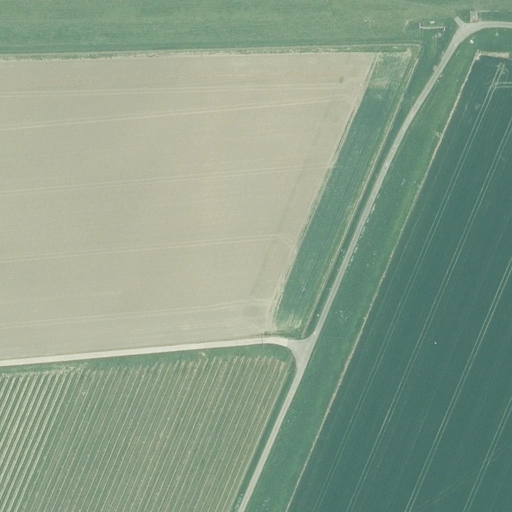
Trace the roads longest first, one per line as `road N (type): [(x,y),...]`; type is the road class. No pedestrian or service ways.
road 1 (unclassified): [(308,350),(393,147),(456,39),(474,25),(511,25)]
road 2 (unclassified): [(0,362),(267,339),(308,350)]
road 3 (unclassified): [(240,511),(308,350)]
